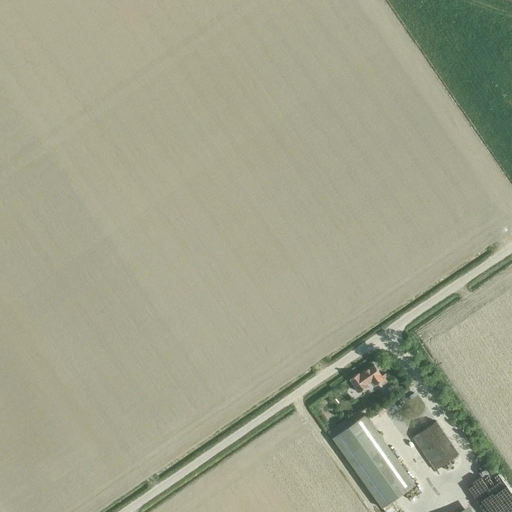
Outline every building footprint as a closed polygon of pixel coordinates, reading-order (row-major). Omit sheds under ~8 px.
[(374,365),(359,375),(358,373),(349,380),(358,393),(367,386),(366,384),(371,381),(374,385),(377,383),(380,386),(390,380),(385,373),(381,375),(374,365)] [(327,431),(381,508),(415,484),(365,414),(349,426),(344,419),(327,431)] [(412,437),(435,470),(458,454),(436,421),(412,437)] [(473,469),(479,484),(492,478),(486,464),(473,469)] [(485,511),(511,511),(511,491),(510,489),(502,494),(498,488),(483,498),(481,494),(476,497),(485,511)]
